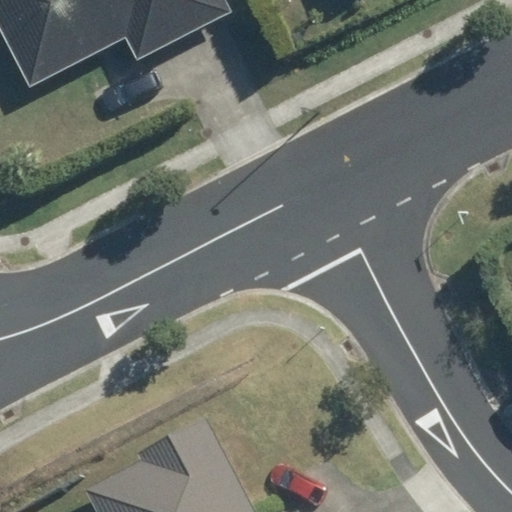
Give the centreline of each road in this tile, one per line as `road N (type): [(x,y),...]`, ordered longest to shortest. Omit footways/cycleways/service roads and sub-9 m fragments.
road 1 (residential): [(329,192),(0,340)]
road 2 (residential): [(329,192),(441,415),(511,473)]
road 3 (residential): [(511,90),(329,192)]
